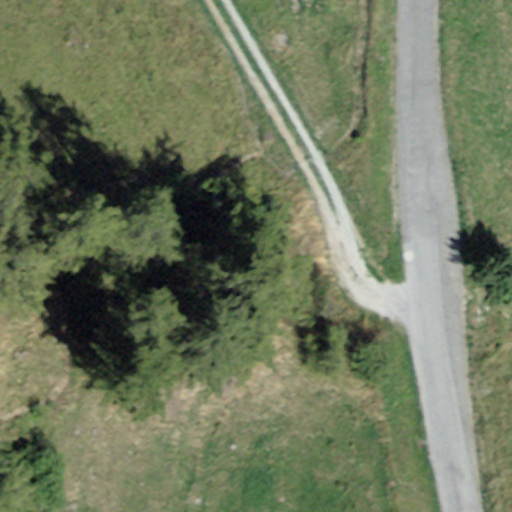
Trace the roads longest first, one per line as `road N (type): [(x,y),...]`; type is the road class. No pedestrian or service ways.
road 1 (unclassified): [(457,511),(430,304),(415,0)]
road 2 (track): [(226,0),(364,281),(389,300),(430,304)]
